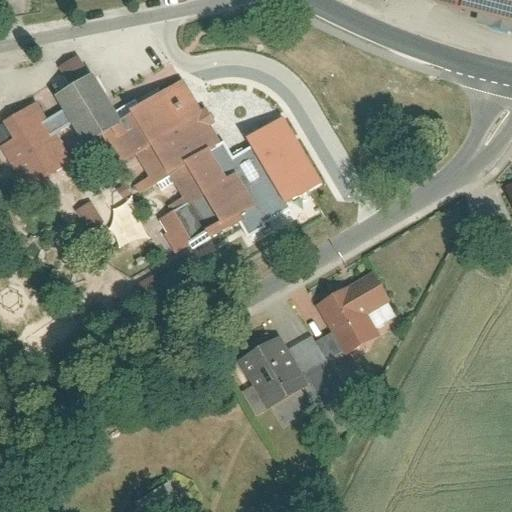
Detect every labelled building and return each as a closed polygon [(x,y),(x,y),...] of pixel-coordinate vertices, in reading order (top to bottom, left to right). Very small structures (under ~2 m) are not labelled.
[(511,0),(441,0),(441,2),(486,14),(483,23),(511,30),(511,0)] [(161,48),(175,69),(193,57),(180,37),(161,48)] [(89,74),(53,96),(61,110),(71,125),(83,144),(118,122),(89,74)] [(183,78),(125,112),(163,176),(168,173),(201,153),(221,141),(183,78)] [(44,120),(35,103),(2,121),(12,139),(0,145),(0,149),(23,190),(69,164),(53,135),(44,120)] [(61,110),(44,120),(53,135),(71,125),(61,110)] [(281,116),(241,140),(279,204),(319,181),(281,116)] [(201,153),(168,173),(186,205),(157,220),(177,256),(238,223),(234,215),(249,207),(232,174),(217,182),(201,153)] [(75,213),(89,232),(105,220),(90,201),(75,213)] [(347,351),(351,357),(387,336),(382,328),(374,314),(395,302),(399,299),(382,270),(321,306),(337,332),(347,351)] [(403,316),(395,302),(374,314),(382,328),(403,316)] [(337,332),(321,341),(332,360),(347,351),(337,332)] [(317,335),(294,349),(309,373),(332,360),(321,341),(317,335)] [(286,336),(245,360),(274,409),(316,385),(309,373),(294,349),(286,336)]
